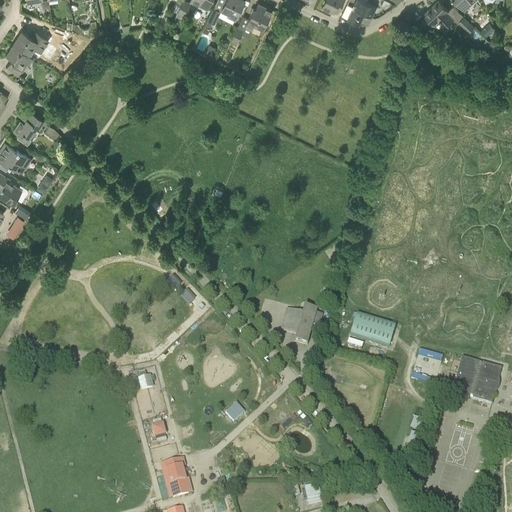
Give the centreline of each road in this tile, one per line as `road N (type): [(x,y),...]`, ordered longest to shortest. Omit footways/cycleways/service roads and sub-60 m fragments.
road 1 (unclassified): [(394,511),(268,350),(75,144)]
road 2 (residential): [(413,0),(356,29),(291,0)]
